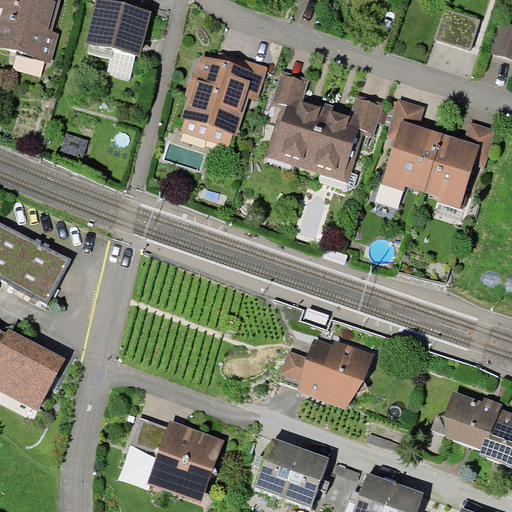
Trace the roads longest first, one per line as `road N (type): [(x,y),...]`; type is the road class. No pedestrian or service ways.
road 1 (residential): [(97,367),(505,511)]
road 2 (residential): [(205,0),(275,34),(511,108)]
road 3 (residential): [(97,367),(76,511)]
